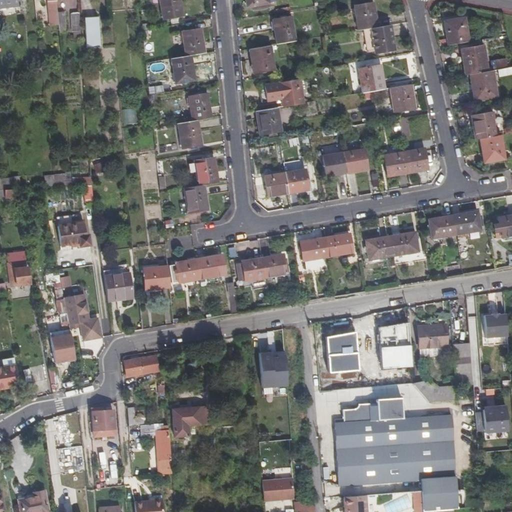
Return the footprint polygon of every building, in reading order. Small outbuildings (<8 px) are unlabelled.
[(50,0),(53,18),(59,17),(58,8),(58,4),(57,0),(50,0)] [(165,0),(169,19),(187,16),(185,0),(165,0)] [(352,5),(356,30),(364,28),(375,26),(370,1),(352,5)] [(34,7),(36,22),(44,21),(43,6),(34,7)] [(79,30),(78,14),(78,11),(70,12),(71,30),(79,30)] [(96,13),(78,14),(79,30),(80,47),(98,46),(96,13)] [(271,20),(276,44),(294,41),(290,17),(271,20)] [(442,21),(446,44),(467,41),(463,17),(442,21)] [(368,50),(369,52),(386,49),(382,25),(375,26),(364,28),(356,30),(361,52),(368,50)] [(181,31),(185,56),(190,55),(203,53),(199,28),(181,31)] [(269,45),(248,49),(253,73),(273,70),(269,45)] [(460,48),(464,75),(470,74),(487,71),(482,45),(460,48)] [(185,56),(171,58),(174,83),(193,80),(190,55),(185,56)] [(358,68),(362,92),(383,89),(379,65),(358,68)] [(487,71),(470,74),(474,98),(496,95),(492,70),(487,71)] [(281,107),(301,103),(297,79),(257,86),(260,102),(280,99),(281,107)] [(409,84),(388,88),(393,112),(413,108),(409,84)] [(187,97),(191,121),(196,120),(210,118),(206,94),(187,97)] [(275,108),(254,111),(259,135),(279,132),(275,108)] [(123,124),(134,124),(134,110),(123,109),(123,124)] [(469,115),(473,139),(478,138),(494,135),(490,112),(469,115)] [(398,119),(401,137),(410,136),(407,118),(398,119)] [(191,121),(178,123),(181,148),(200,145),(196,120),(191,121)] [(494,135),(478,138),(483,161),(503,158),(499,134),(494,135)] [(306,135),(287,139),(289,147),(308,142),(306,135)] [(177,143),(164,145),(165,153),(178,151),(177,143)] [(403,152),(406,172),(427,168),(423,148),(403,152)] [(342,152),(345,172),(366,169),(362,149),(342,152)] [(345,172),(342,152),(322,156),(325,175),(345,172)] [(406,172),(403,152),(383,155),(386,175),(406,172)] [(193,160),(197,186),(203,185),(217,182),(212,157),(193,160)] [(283,173),(287,193),(307,189),(303,169),(283,173)] [(287,193),(283,173),(263,176),(267,196),(287,193)] [(44,187),(54,186),(52,175),(43,176),(44,187)] [(82,201),(92,201),(91,177),(81,177),(82,201)] [(197,186),(183,188),(187,212),(207,210),(203,185),(197,186)] [(450,215),(454,235),(478,230),(474,210),(450,215)] [(54,217),(55,226),(71,223),(69,214),(54,217)] [(454,235),(450,215),(426,220),(429,239),(454,235)] [(499,238),(511,235),(511,215),(496,218),(497,224),(492,225),(493,233),(498,232),(499,238)] [(71,223),(55,226),(59,246),(73,244),(77,243),(78,247),(83,246),(87,245),(86,234),(83,235),(80,222),(71,223)] [(388,237),(392,256),(416,251),(413,233),(388,237)] [(322,238),(326,258),(350,253),(347,234),(322,238)] [(392,256),(388,237),(364,241),(367,261),(392,256)] [(326,258),(322,238),(298,242),(302,262),(326,258)] [(194,261),(198,280),(223,276),(219,256),(194,261)] [(280,256),(260,259),(263,278),(283,275),(280,256)] [(243,281),(263,278),(260,259),(240,263),(240,266),(234,266),(237,282),(242,281),(243,281)] [(198,280),(194,261),(174,264),(178,284),(198,280)] [(23,266),(4,269),(7,286),(18,284),(18,288),(25,287),(23,266)] [(169,288),(167,267),(141,270),(144,291),(169,288)] [(129,273),(104,275),(107,300),(132,297),(129,273)] [(68,276),(58,278),(60,289),(71,287),(68,276)] [(77,320),(78,325),(81,338),(98,335),(94,317),(87,318),(82,293),(63,297),(63,298),(67,322),(77,320)] [(67,322),(63,298),(56,299),(62,333),(69,332),(68,326),(67,322)] [(481,312),(482,337),(494,336),(495,343),(506,343),(505,312),(481,312)] [(444,324),(417,326),(419,353),(446,351),(444,324)] [(70,345),(51,349),(53,363),(72,359),(70,345)] [(454,377),(471,376),(469,358),(468,346),(452,347),(454,377)] [(285,349),(258,350),(259,394),(272,393),(272,386),(285,386),(285,349)] [(139,367),(147,366),(155,365),(153,355),(122,360),(124,376),(140,374),(139,367)] [(12,364),(0,366),(0,387),(16,385),(12,364)] [(340,364),(328,364),(330,395),(346,394),(344,371),(341,371),(340,364)] [(139,367),(140,374),(147,373),(147,366),(139,367)] [(55,367),(47,368),(50,383),(58,381),(55,367)] [(26,383),(32,382),(29,369),(22,371),(26,383)] [(420,400),(455,401),(455,384),(420,383),(420,400)] [(419,481),(414,418),(401,419),(400,399),(375,401),(375,408),(357,410),(357,414),(341,415),(342,424),(333,425),(338,488),(419,481)] [(479,432),(507,430),(504,402),(476,404),(479,432)] [(173,426),(187,425),(207,424),(206,407),(172,409),(173,426)] [(112,410),(92,411),(93,430),(114,427),(112,410)] [(414,418),(419,481),(421,481),(422,511),(425,511),(451,510),(458,509),(449,415),(414,418)] [(159,434),(160,447),(161,461),(157,461),(158,476),(171,475),(167,424),(143,426),(143,435),(159,434)] [(187,425),(173,426),(173,437),(185,436),(185,438),(187,438),(187,437),(188,437),(187,425)] [(58,448),(59,471),(83,470),(82,447),(58,448)] [(292,477),(261,478),(261,501),(292,500),(292,477)] [(116,481),(95,483),(97,504),(118,502),(116,481)] [(39,511),(47,510),(43,490),(34,492),(34,496),(19,499),(21,511),(39,511)] [(367,511),(366,494),(344,496),(344,508),(346,508),(346,511),(367,511)] [(294,500),(293,511),(313,511),(313,500),(294,500)] [(165,511),(164,501),(137,503),(137,511),(165,511)]
